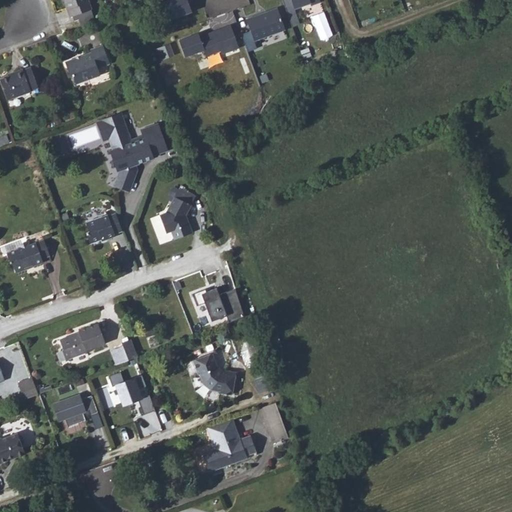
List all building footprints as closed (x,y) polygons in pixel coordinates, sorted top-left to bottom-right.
[(89,0),(66,0),(73,16),(75,16),(77,20),(81,19),(84,26),(97,21),(89,0)] [(186,0),(172,0),(163,4),(165,11),(168,10),(171,19),(191,12),(186,0)] [(291,0),(294,8),(309,3),(310,5),(320,2),(318,0),(291,0)] [(277,8),(246,19),(254,40),(285,29),(277,8)] [(198,33),(179,40),(185,56),(203,50),(206,56),(220,51),(221,54),(238,48),(230,25),(199,36),(198,33)] [(162,59),(174,54),(170,43),(158,47),(162,59)] [(77,59),(66,62),(70,76),(74,75),(77,84),(102,75),(100,67),(111,63),(105,45),(93,49),(94,52),(84,56),(85,59),(78,61),(77,59)] [(17,74),(3,79),(9,97),(31,89),(30,87),(39,84),(32,65),(16,71),(17,74)] [(132,140),(123,113),(100,121),(106,140),(111,138),(115,150),(113,150),(120,170),(121,169),(117,185),(131,189),(137,172),(134,165),(154,158),(153,155),(168,149),(159,123),(143,129),(145,135),(132,140)] [(8,135),(0,137),(0,144),(1,147),(11,143),(8,135)] [(173,193),(169,210),(162,213),(167,227),(172,225),(177,236),(194,230),(188,213),(190,198),(173,193)] [(126,230),(120,212),(112,215),(111,214),(89,222),(92,231),(90,233),(94,243),(103,239),(105,241),(119,236),(119,232),(126,230)] [(19,250),(10,254),(14,265),(17,266),(19,273),(27,269),(28,265),(37,262),(38,265),(47,260),(47,256),(53,253),(48,239),(35,244),(33,240),(23,244),(19,250)] [(208,284),(217,281),(214,272),(205,275),(208,284)] [(212,319),(226,313),(216,288),(206,292),(205,289),(193,294),(198,306),(206,302),(212,319)] [(78,332),(63,338),(70,358),(90,350),(90,348),(108,341),(100,321),(83,328),(84,332),(79,334),(78,332)] [(135,337),(127,341),(128,344),(133,358),(141,355),(135,337)] [(128,344),(116,349),(121,362),(133,358),(128,344)] [(219,364),(213,350),(195,357),(201,370),(203,369),(206,377),(217,384),(227,387),(226,389),(236,392),(241,370),(229,367),(228,370),(219,364)] [(2,357),(0,358),(0,380),(10,378),(2,357)] [(120,372),(107,377),(117,407),(143,399),(135,378),(123,382),(120,372)] [(43,392),(37,376),(23,381),(29,397),(43,392)] [(93,414),(101,411),(94,393),(83,398),(81,393),(56,403),(62,419),(68,417),(71,426),(88,419),(85,410),(91,408),(93,414)] [(272,440),(288,434),(275,398),(258,404),(272,440)] [(238,436),(230,415),(207,424),(215,445),(205,449),(213,468),(258,451),(250,431),(238,436)] [(0,461),(1,461),(1,463),(27,453),(24,444),(26,439),(24,435),(19,433),(19,432),(4,437),(3,436),(0,437),(0,461)]
